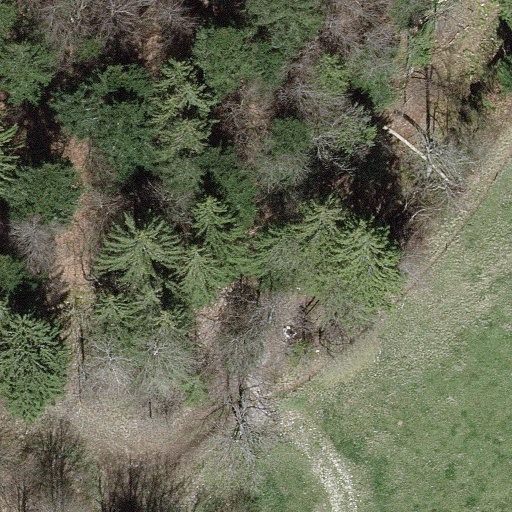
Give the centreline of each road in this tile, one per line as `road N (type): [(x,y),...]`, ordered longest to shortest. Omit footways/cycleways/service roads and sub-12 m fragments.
road 1 (track): [(352,511),(339,468),(300,424),(273,410),(226,407)]
road 2 (track): [(226,407),(192,428),(116,511)]
